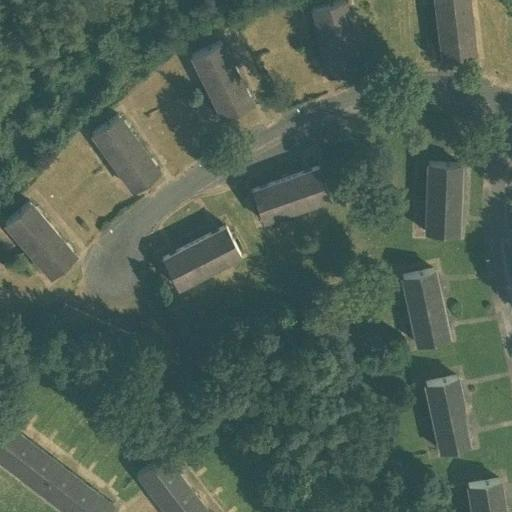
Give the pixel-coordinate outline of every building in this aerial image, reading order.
[(346,0),(317,0),(309,2),(325,72),(362,63),(346,0)] [(469,0),(429,0),(437,55),(476,50),(469,0)] [(190,46),(217,115),(250,102),(223,33),(190,46)] [(132,189),(162,166),(117,108),(87,131),(132,189)] [(461,231),(461,159),(427,159),(426,230),(461,231)] [(319,163),(249,184),(260,219),(329,199),(319,163)] [(29,195),(0,220),(49,276),(78,251),(29,195)] [(225,220),(159,254),(176,287),(242,253),(225,220)] [(411,342),(448,336),(438,265),(400,270),(411,342)] [(421,379),(437,449),(473,441),(458,371),(421,379)] [(0,460),(70,511),(105,511),(115,499),(0,414),(0,460)] [(213,511),(169,448),(137,470),(166,511),(213,511)] [(506,511),(501,475),(465,480),(469,511),(506,511)]
